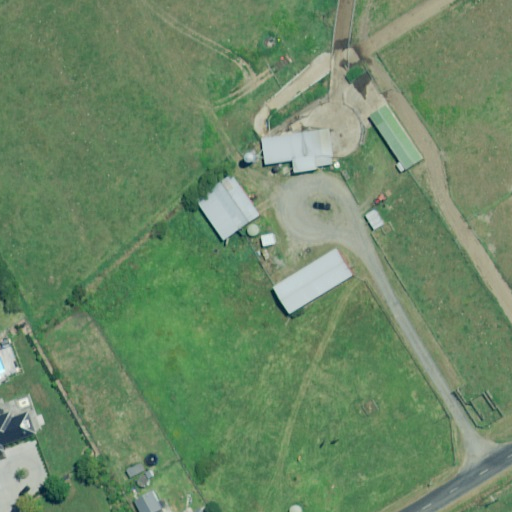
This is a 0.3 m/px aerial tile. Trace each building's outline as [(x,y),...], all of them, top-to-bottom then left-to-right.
[(424,159),(388,106),(372,117),(403,162),(397,165),(403,174),(424,159)] [(334,165),(329,130),(264,140),(268,165),(293,161),(295,173),(318,170),(318,167),(334,165)] [(262,216),(236,178),(200,202),(226,240),(262,216)] [(385,224),(375,210),(367,216),(376,230),(385,224)] [(278,243),(276,233),(264,236),(266,246),(278,243)] [(355,276),(339,250),(276,288),(292,314),(355,276)] [(163,511),(154,492),(136,501),(142,511),(163,511)]
